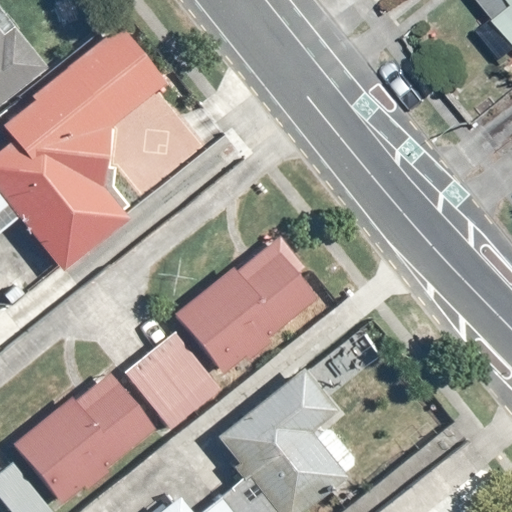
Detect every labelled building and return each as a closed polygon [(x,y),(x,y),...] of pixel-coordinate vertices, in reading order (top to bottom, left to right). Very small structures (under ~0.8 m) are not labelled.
[(0,0),(0,97),(48,59),(0,0)] [(511,0),(486,0),(511,31),(511,0)] [(0,226),(16,213),(62,267),(210,141),(162,84),(169,77),(119,18),(0,119),(11,131),(0,140),(0,226)] [(125,369),(119,361),(114,355),(0,450),(0,493),(15,511),(51,511),(49,510),(78,485),(84,492),(113,468),(109,463),(156,424),(162,430),(221,381),(216,375),(237,357),(242,362),(267,341),(265,337),(316,294),(269,238),(170,321),(175,327),(125,369)] [(364,314),(332,341),(360,374),(392,346),(364,314)] [(294,511),(360,460),(326,418),(340,408),(301,360),(214,430),(245,468),(191,511),(174,490),(145,511),(294,511)]
